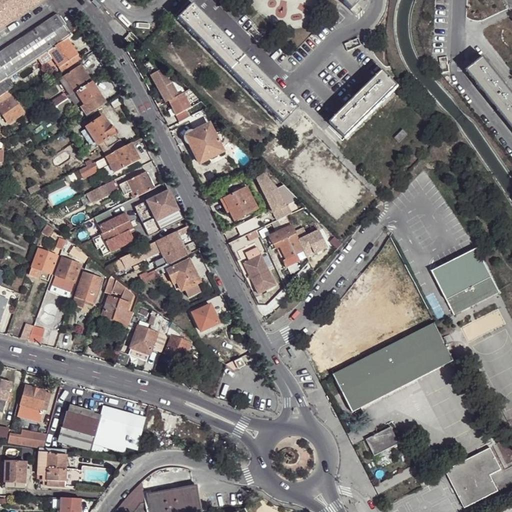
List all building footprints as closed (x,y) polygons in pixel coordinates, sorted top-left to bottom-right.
[(0,0),(0,29),(43,0),(0,0)] [(357,2),(351,7),(357,14),(363,8),(357,2)] [(204,44),(219,29),(192,3),(177,18),(204,44)] [(58,13),(0,51),(0,89),(3,93),(8,89),(14,85),(9,77),(45,53),(50,49),(68,37),(72,35),(58,13)] [(230,70),(245,55),(219,29),(204,44),(230,70)] [(81,58),(68,37),(50,49),(55,58),(63,70),(81,58)] [(55,58),(50,49),(45,53),(51,61),(55,58)] [(256,96),(271,81),(245,55),(230,70),(256,96)] [(483,60),(467,74),(490,102),(507,88),(483,60)] [(77,91),(93,80),(82,63),(66,73),(77,91)] [(161,72),(171,82),(173,80),(163,70),(161,72)] [(359,95),(374,111),(399,86),(384,71),(359,95)] [(161,72),(153,78),(168,105),(170,104),(178,118),(202,102),(189,90),(180,97),(173,84),(171,82),(161,72)] [(72,94),(77,91),(66,73),(60,76),(72,94)] [(102,92),(93,80),(77,91),(85,103),(89,100),(102,92)] [(282,122),(298,108),(271,81),(256,96),(282,122)] [(511,95),(507,88),(490,102),(511,129),(511,95)] [(3,93),(0,94),(0,104),(12,96),(8,89),(3,93)] [(85,103),(77,91),(72,94),(80,106),(82,105),(85,103)] [(54,106),(67,98),(63,92),(50,100),(54,106)] [(105,97),(102,92),(89,100),(93,105),(105,97)] [(374,111),(359,95),(330,124),(346,139),(374,111)] [(22,112),(12,96),(0,104),(0,109),(8,122),(22,112)] [(95,108),(107,100),(105,97),(93,105),(86,109),(88,113),(95,108)] [(72,105),(67,98),(54,106),(50,109),(55,117),(72,105)] [(89,100),(85,103),(82,105),(86,109),(93,105),(89,100)] [(109,148),(120,141),(116,135),(117,134),(107,120),(91,132),(98,144),(104,151),(109,148)] [(187,137),(190,145),(200,164),(224,153),(210,126),(194,134),(187,137)] [(408,134),(403,129),(394,138),(399,143),(408,134)] [(98,144),(91,132),(85,136),(93,147),(98,144)] [(187,146),(190,145),(187,137),(194,134),(194,133),(190,132),(186,132),(183,133),(182,137),(182,141),(184,144),(187,146)] [(112,153),(124,147),(120,141),(109,148),(112,153)] [(140,158),(132,142),(124,147),(112,153),(107,155),(115,171),(140,158)] [(99,168),(96,161),(80,170),(83,177),(99,168)] [(135,197),(159,184),(151,168),(124,182),(129,192),(132,191),(135,197)] [(122,184),(118,177),(93,190),(95,194),(98,200),(121,188),(122,184)] [(284,187),(276,190),(263,177),(256,181),(279,222),(305,208),(284,187)] [(176,203),(169,189),(134,206),(149,236),(184,219),(178,207),(176,208),(174,204),(176,203)] [(261,212),(249,189),(238,195),(227,200),(239,223),(261,212)] [(89,204),(85,195),(79,198),(84,206),(89,204)] [(237,224),(239,223),(227,200),(225,202),(237,224)] [(108,211),(94,218),(102,234),(91,240),(96,249),(99,248),(103,256),(132,241),(124,224),(128,222),(124,213),(113,219),(108,211)] [(52,228),(45,226),(43,235),(49,237),(52,228)] [(291,227),(270,237),(274,245),(278,243),(286,259),(304,251),(298,240),(291,227)] [(189,253),(177,230),(157,240),(162,249),(164,254),(168,263),(189,253)] [(319,231),(298,240),(304,251),(306,256),(313,253),(314,254),(327,248),(319,231)] [(63,249),(67,239),(62,237),(59,247),(63,249)] [(286,259),(278,243),(274,245),(270,237),(267,238),(273,250),(277,248),(283,261),(286,259)] [(72,243),(67,239),(63,249),(69,251),(72,243)] [(162,249),(157,240),(142,248),(147,257),(153,253),(162,249)] [(80,259),(84,261),(87,255),(75,245),(72,251),(81,256),(80,259)] [(40,248),(30,274),(38,277),(41,270),(52,274),(59,255),(40,248)] [(147,257),(142,248),(125,257),(121,259),(126,268),(147,257)] [(164,254),(162,249),(153,253),(156,259),(164,254)] [(501,291),(479,249),(434,271),(455,314),(501,291)] [(167,264),(168,263),(164,254),(156,259),(153,261),(157,269),(161,267),(167,264)] [(93,265),(96,261),(87,255),(84,261),(93,265)] [(62,257),(53,284),(72,290),(81,264),(62,257)] [(262,258),(245,267),(260,297),(277,288),(262,258)] [(189,259),(169,268),(167,270),(172,281),(177,279),(182,290),(185,289),(197,283),(200,281),(189,259)] [(163,271),(161,267),(157,269),(147,273),(150,280),(164,274),(163,271)] [(105,279),(84,272),(72,305),(83,309),(85,301),(96,305),(105,279)] [(114,279),(109,277),(104,291),(110,293),(112,284),(114,279)] [(375,291),(390,284),(388,278),(372,285),(375,291)] [(114,279),(112,284),(121,289),(122,286),(114,279)] [(177,292),(182,290),(177,279),(172,281),(177,292)] [(200,291),(197,283),(185,289),(188,296),(200,291)] [(398,300),(390,284),(375,291),(377,296),(382,293),(383,296),(379,299),(380,300),(376,303),(374,298),(352,310),(355,316),(352,318),(354,322),(353,323),(357,332),(358,332),(361,338),(359,340),(361,346),(377,339),(379,344),(403,332),(397,318),(399,318),(392,303),(398,300)] [(128,324),(132,313),(126,311),(129,302),(109,296),(102,315),(128,324)] [(219,322),(210,303),(193,312),(202,331),(219,322)] [(167,334),(171,323),(162,320),(157,333),(166,336),(167,334)] [(29,338),(34,325),(27,323),(21,336),(29,338)] [(183,333),(171,323),(167,334),(172,336),(172,335),(181,338),(183,333)] [(455,360),(438,324),(335,373),(353,410),(455,360)] [(29,338),(39,341),(44,329),(34,325),(29,338)] [(150,355),(157,333),(137,326),(130,347),(150,355)] [(88,335),(78,332),(75,339),(85,342),(88,335)] [(172,335),(172,336),(165,353),(184,360),(191,342),(181,338),(172,335)] [(364,351),(379,344),(377,339),(361,346),(364,351)] [(246,364),(242,357),(234,360),(238,368),(246,364)] [(0,399),(8,402),(14,385),(0,381),(0,399)] [(40,410),(45,392),(26,387),(19,411),(41,417),(43,411),(40,410)] [(51,394),(45,392),(40,410),(43,411),(44,405),(48,406),(51,394)] [(64,428),(58,450),(91,455),(92,452),(101,454),(103,447),(119,451),(120,446),(137,450),(145,419),(148,408),(106,396),(103,407),(101,415),(93,413),(93,412),(70,406),(69,413),(64,428)] [(0,409),(6,411),(8,402),(0,399),(0,409)] [(158,415),(153,431),(174,438),(175,436),(179,420),(180,418),(159,412),(158,415)] [(146,429),(153,431),(158,415),(151,413),(146,429)] [(179,420),(175,436),(185,439),(189,424),(190,423),(179,420)] [(195,426),(189,424),(185,439),(190,441),(195,426)] [(400,442),(392,426),(367,437),(375,454),(400,442)] [(0,442),(6,444),(9,429),(0,427),(0,442)] [(25,439),(23,446),(40,448),(44,448),(47,436),(28,431),(25,439)] [(8,437),(6,444),(23,446),(25,439),(8,437)] [(222,460),(225,452),(212,447),(209,455),(222,460)] [(481,456),(447,473),(464,508),(498,491),(491,476),(502,470),(491,448),(484,452),(488,459),(484,462),(481,456)] [(49,453),(40,452),(38,468),(45,468),(45,480),(48,480),(49,453)] [(484,452),(446,471),(447,473),(481,456),(484,462),(488,459),(484,452)] [(67,453),(49,453),(48,480),(48,485),(60,486),(60,480),(66,480),(66,469),(67,453)] [(5,481),(25,482),(26,462),(7,461),(5,481)] [(78,469),(66,469),(66,480),(60,480),(60,486),(77,486),(78,469)] [(123,511),(135,511),(140,504),(149,502),(148,494),(155,493),(154,485),(146,487),(145,478),(130,491),(118,509),(123,511)] [(149,502),(150,511),(202,511),(198,485),(155,493),(148,494),(149,502)] [(80,511),(81,499),(61,498),(61,510),(60,511),(80,511)] [(135,511),(150,511),(149,502),(140,504),(135,511)]
